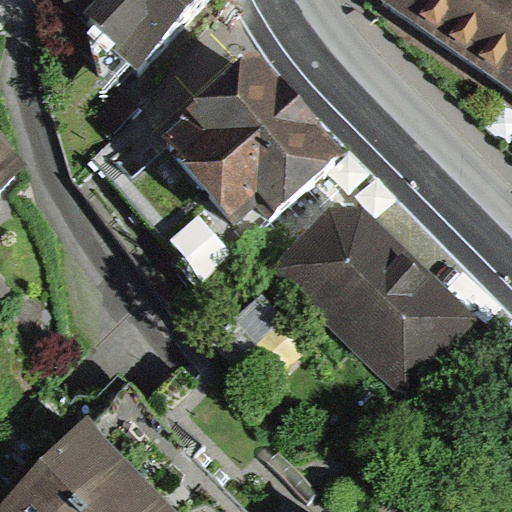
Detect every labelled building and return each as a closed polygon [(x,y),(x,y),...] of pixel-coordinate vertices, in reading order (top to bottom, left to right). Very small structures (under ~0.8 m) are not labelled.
[(80,0),(58,24),(127,88),(208,0),(80,0)] [(511,0),(390,0),(453,45),(511,88),(511,0)] [(269,228),(335,173),(253,74),(165,148),(232,229),(254,210),(269,228)] [(0,112),(0,171),(25,145),(10,131),(14,126),(0,112)] [(405,380),(467,316),(351,204),(289,268),(405,380)] [(164,511),(77,425),(0,501),(0,511),(164,511)]
